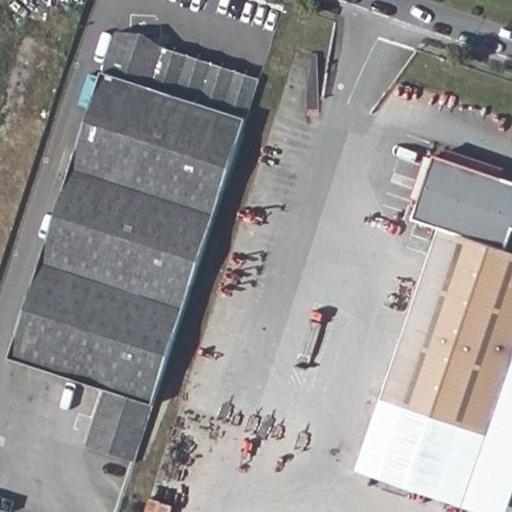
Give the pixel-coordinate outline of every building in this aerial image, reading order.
[(9,360),(104,392),(154,408),(262,82),(169,52),(144,37),(118,36),(9,360)] [(511,179),(432,153),(411,217),(436,225),(427,254),(380,397),(489,435),(511,366),(511,179)] [(506,511),(511,495),(511,366),(489,435),(380,397),(357,466),(498,511),(506,511)] [(86,448),(135,465),(154,408),(104,392),(86,448)] [(147,511),(172,511),(175,504),(152,497),(147,511)]
